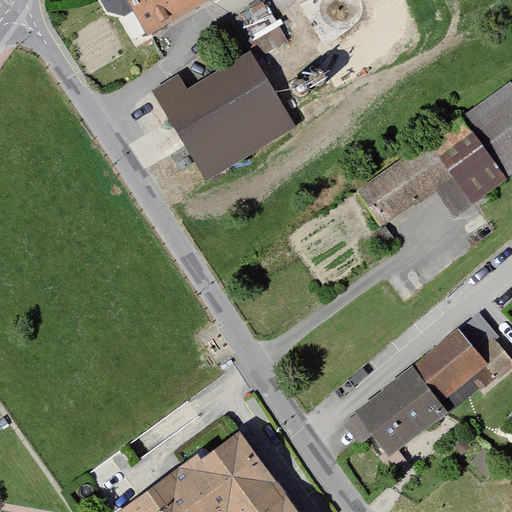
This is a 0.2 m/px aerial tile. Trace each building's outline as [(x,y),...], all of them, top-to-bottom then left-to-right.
[(121,0),(143,38),(208,0),(121,0)] [(279,22),(254,37),(263,51),(287,36),(279,22)] [(209,186),(297,128),(248,54),(186,91),(178,79),(153,95),(209,186)] [(511,81),(510,78),(460,109),(502,176),(511,169),(511,81)] [(452,213),(501,181),(458,116),(353,184),(379,223),(435,187),(452,213)] [(490,384),(508,366),(490,345),(498,338),(478,315),(455,335),(450,330),(346,415),(382,463),(440,418),(433,410),(479,372),(490,384)] [(216,511),(227,431),(114,511),(216,511)] [(286,511),(227,431),(216,511),(286,511)]
